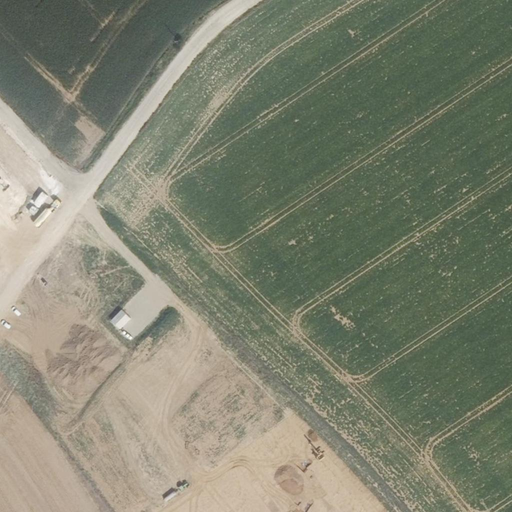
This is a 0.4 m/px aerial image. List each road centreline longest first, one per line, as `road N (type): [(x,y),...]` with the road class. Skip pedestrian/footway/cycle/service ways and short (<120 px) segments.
road 1 (track): [(0,318),(170,75),(197,42),(258,0)]
road 2 (track): [(7,308),(141,511)]
